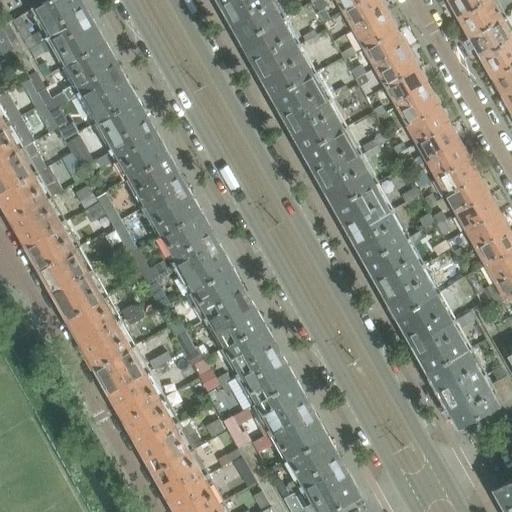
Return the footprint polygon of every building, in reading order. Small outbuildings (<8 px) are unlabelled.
[(107,44),(82,0),(48,0),(31,10),(39,25),(44,23),(52,36),(68,65),(107,44)] [(281,20),(269,0),(219,0),(243,42),(281,20)] [(362,0),(336,0),(343,12),(362,0)] [(387,12),(387,11),(382,4),(383,1),(382,0),(362,0),(343,12),(353,30),(387,12)] [(491,0),(450,0),(449,3),(452,8),(455,9),(460,17),(491,0)] [(505,17),(495,0),(491,0),(460,17),(461,19),(460,22),(464,28),(466,29),(471,36),(505,17)] [(330,19),(325,10),(318,14),(323,23),(330,19)] [(364,50),(398,31),(397,29),(398,26),(394,20),(391,20),(387,12),(353,30),(364,50)] [(37,45),(21,17),(13,22),(29,49),(37,45)] [(511,40),(511,29),(505,17),(471,36),(473,39),(472,42),(475,48),(478,48),(482,56),(511,40)] [(313,78),(281,20),(243,42),(276,99),(313,78)] [(4,31),(11,27),(9,23),(1,27),(4,31)] [(10,43),(8,39),(6,35),(4,31),(1,27),(0,27),(0,62),(0,63),(17,54),(15,51),(13,47),(10,43)] [(6,35),(13,31),(11,27),(4,31),(6,35)] [(343,37),(339,30),(330,35),(334,42),(343,37)] [(8,39),(16,35),(13,31),(6,35),(8,39)] [(375,69),(408,50),(404,42),(405,39),(401,33),(399,32),(398,31),(364,50),(365,51),(359,54),(366,66),(363,67),(363,66),(351,73),(355,80),(356,79),(361,87),(370,82),(365,74),(367,73),(366,72),(369,71),(370,72),(375,69)] [(306,43),(317,36),(314,32),(303,38),(306,43)] [(10,43),(18,39),(16,35),(8,39),(10,43)] [(309,47),(319,41),(317,36),(306,43),(309,47)] [(20,43),(18,39),(10,43),(13,47),(20,43)] [(511,40),(482,56),(484,59),(483,62),(486,68),(489,68),(493,77),(511,66),(511,40)] [(22,47),(20,43),(13,47),(15,51),(22,47)] [(45,52),(41,44),(30,50),(35,58),(45,52)] [(138,100),(123,72),(107,44),(68,65),(78,83),(63,92),(69,101),(83,93),(100,122),(138,100)] [(25,51),(22,47),(15,51),(17,54),(17,55),(25,51)] [(345,61),(357,54),(353,48),(342,54),(345,61)] [(419,68),(418,67),(419,64),(416,59),(413,58),(408,50),(375,69),(385,87),(419,68)] [(27,55),(25,51),(17,55),(19,59),(27,55)] [(29,59),(27,55),(19,59),(22,63),(29,59)] [(31,63),(29,59),(22,63),(24,67),(31,63)] [(34,67),(31,63),(24,67),(26,72),(34,67)] [(504,95),(511,90),(511,66),(493,77),(494,79),(493,82),(497,88),(499,88),(504,95)] [(36,71),(34,67),(26,72),(28,76),(36,71)] [(430,88),(425,80),(426,77),(423,71),(420,70),(419,68),(385,87),(396,107),(430,88)] [(31,80),(39,75),(37,71),(36,71),(28,76),(31,80)] [(33,84),(42,80),(39,75),(31,80),(33,84)] [(343,131),(313,78),(276,99),(305,152),(343,131)] [(44,84),(42,80),(33,84),(36,89),(44,84)] [(39,93),(46,88),(44,84),(36,89),(38,93),(39,93)] [(338,97),(348,91),(345,87),(335,93),(338,97)] [(57,108),(46,88),(39,93),(44,104),(49,112),(57,108)] [(407,125),(440,106),(441,103),(437,97),(435,96),(430,88),(396,107),(407,125)] [(511,110),(511,90),(504,95),(504,96),(503,99),(507,105),(509,106),(511,110)] [(341,102),(351,96),(348,91),(338,97),(341,102)] [(170,156),(138,100),(100,122),(131,178),(170,156)] [(39,107),(36,108),(42,119),(50,114),(49,112),(44,104),(39,107)] [(417,144),(451,125),(447,118),(448,116),(445,110),(442,109),(440,106),(407,125),(417,144)] [(377,119),(386,114),(382,107),(373,112),(377,119)] [(69,125),(60,108),(50,114),(60,131),(69,125)] [(0,161),(22,149),(0,110),(0,161)] [(427,161),(460,142),(457,136),(458,133),(454,127),(452,127),(451,125),(417,144),(427,161)] [(374,185),(343,131),(305,152),(336,207),(374,185)] [(366,153),(377,147),(389,141),(385,132),(377,136),(373,141),(363,148),(366,153)] [(436,177),(470,158),(467,153),(468,150),(464,144),(462,144),(460,142),(427,161),(436,177)] [(406,150),(402,144),(393,149),(397,156),(406,150)] [(370,159),(378,149),(377,147),(366,153),(370,159)] [(50,199),(22,149),(0,161),(0,196),(13,219),(50,199)] [(114,163),(109,154),(98,161),(103,169),(114,163)] [(203,214),(170,156),(131,178),(164,235),(203,214)] [(447,196),(480,177),(477,171),(478,168),(474,162),(471,161),(470,158),(436,177),(447,196)] [(415,168),(410,160),(403,165),(408,172),(415,168)] [(426,184),(422,177),(415,181),(419,188),(426,184)] [(456,213),(490,194),(486,188),(487,185),(484,179),(481,179),(480,177),(447,196),(456,213)] [(405,241),(374,185),(336,207),(368,262),(405,241)] [(419,195),(415,188),(401,197),(406,203),(419,195)] [(122,221),(106,194),(98,199),(114,227),(122,221)] [(466,231),(500,212),(496,206),(497,203),(494,197),(491,196),(490,194),(456,213),(466,231)] [(436,202),(432,195),(425,199),(429,207),(436,202)] [(78,249),(50,199),(13,219),(41,269),(78,249)] [(106,215),(99,204),(85,213),(91,224),(106,215)] [(447,220),(442,212),(433,217),(437,225),(447,220)] [(476,248),(510,229),(506,223),(507,220),(504,214),(501,214),(500,212),(466,231),(476,248)] [(234,269),(203,214),(164,235),(163,235),(194,291),(234,269)] [(435,223),(430,214),(419,220),(424,229),(435,223)] [(138,249),(122,221),(114,227),(124,246),(129,253),(129,254),(138,249)] [(486,265),(511,250),(511,231),(510,229),(476,248),(486,265)] [(436,295),(405,241),(368,262),(398,316),(436,295)] [(450,249),(446,241),(433,249),(437,257),(450,249)] [(129,253),(124,246),(110,254),(114,261),(120,258),(125,256),(129,253)] [(105,297),(78,249),(41,269),(68,318),(105,297)] [(159,274),(167,269),(164,262),(150,270),(138,249),(129,254),(145,283),(159,274)] [(464,256),(460,249),(453,253),(458,260),(464,256)] [(496,283),(511,273),(511,250),(486,265),(496,283)] [(128,262),(125,256),(120,258),(123,264),(128,262)] [(170,304),(158,282),(170,275),(167,269),(159,274),(145,283),(161,310),(170,304)] [(265,324),(234,269),(194,291),(225,346),(265,324)] [(511,273),(496,283),(506,301),(511,297),(511,273)] [(466,349),(436,295),(398,316),(429,371),(466,349)] [(134,347),(105,297),(68,318),(97,368),(134,347)] [(495,307),(491,299),(482,304),(484,309),(487,312),(495,307)] [(126,319),(141,311),(137,303),(122,312),(126,319)] [(484,309),(482,304),(474,308),(477,313),(484,309)] [(479,317),(487,312),(484,309),(477,313),(479,317)] [(130,326),(145,318),(141,311),(126,319),(130,326)] [(460,318),(458,319),(463,327),(475,320),(474,317),(470,312),(460,318)] [(482,321),(489,317),(487,312),(479,317),(482,321)] [(484,325),(492,321),(489,317),(482,321),(484,325)] [(189,329),(185,320),(178,324),(177,322),(170,326),(175,337),(186,331),(189,329)] [(511,320),(496,329),(499,333),(501,338),(503,342),(506,346),(508,350),(511,355),(511,357),(511,320)] [(486,329),(494,325),(492,321),(484,325),(486,329)] [(297,381),(265,324),(225,346),(257,403),(297,381)] [(486,329),(489,334),(496,329),(494,325),(486,329)] [(499,333),(496,329),(489,334),(491,338),(499,333)] [(197,351),(186,331),(175,337),(187,357),(188,357),(193,365),(201,360),(196,352),(197,351)] [(501,338),(499,333),(491,338),(493,342),(501,338)] [(503,342),(501,338),(493,342),(496,346),(503,342)] [(498,350),(506,346),(503,342),(496,346),(498,350)] [(501,355),(508,350),(506,346),(498,350),(501,355)] [(163,399),(148,373),(134,347),(97,368),(126,420),(163,399)] [(511,398),(511,388),(507,380),(506,377),(507,376),(502,367),(493,372),(499,384),(489,390),(466,349),(429,371),(460,427),(511,398)] [(511,355),(508,350),(501,355),(503,359),(511,355)] [(154,370),(172,359),(168,352),(150,362),(154,370)] [(511,359),(511,357),(511,355),(503,359),(505,363),(511,359)] [(159,378),(171,371),(167,364),(155,371),(159,378)] [(220,385),(212,370),(199,378),(207,392),(220,385)] [(231,381),(227,374),(218,379),(222,387),(231,381)] [(236,389),(231,381),(222,387),(226,394),(236,389)] [(289,459),(328,436),(297,381),(257,403),(267,421),(259,425),(265,436),(253,443),(259,453),(279,442),(289,459)] [(192,451),(163,399),(126,420),(155,472),(192,451)] [(194,416),(194,415),(191,410),(182,415),(185,421),(194,416)] [(248,444),(233,417),(223,422),(238,450),(248,444)] [(225,430),(220,420),(206,427),(212,437),(225,430)] [(291,511),(329,511),(361,494),(328,436),(289,459),(304,487),(294,493),(290,485),(280,491),(288,506),(291,511)] [(241,454),(250,449),(249,445),(248,444),(238,450),(241,454)] [(244,458),(253,453),(250,449),(241,454),(243,457),(244,458)] [(231,463),(243,457),(241,454),(238,450),(227,456),(223,458),(227,465),(231,463)] [(204,511),(221,502),(192,451),(155,472),(178,511),(204,511)] [(246,462),(255,457),(253,453),(244,458),(246,462)] [(248,467),(258,461),(255,457),(246,462),(248,467)] [(217,460),(209,464),(213,472),(222,467),(217,460)] [(251,471),(260,466),(258,461),(248,467),(249,468),(251,471)] [(253,475),(263,470),(260,466),(251,471),(253,475)] [(256,480),(265,474),(263,470),(253,475),(256,480)] [(258,484),(267,479),(265,474),(256,480),(258,482),(258,484)] [(257,483),(254,477),(248,481),(251,487),(257,483)] [(261,488),(270,483),(267,479),(258,484),(261,488)] [(511,511),(511,480),(496,489),(508,511),(511,511)] [(263,493),(272,487),(270,483),(261,488),(262,491),(263,493)] [(266,497),(275,492),(272,487),(263,493),(266,497)] [(263,493),(262,491),(254,496),(262,511),(264,511),(272,508),(270,506),(268,501),(266,497),(263,493)] [(268,501),(277,496),(275,492),(266,497),(268,501)] [(270,506),(280,500),(277,496),(268,501),(270,506)] [(282,505),(280,500),(270,506),(272,508),(272,507),(274,509),(282,505)] [(226,511),(221,502),(204,511),(226,511)]
